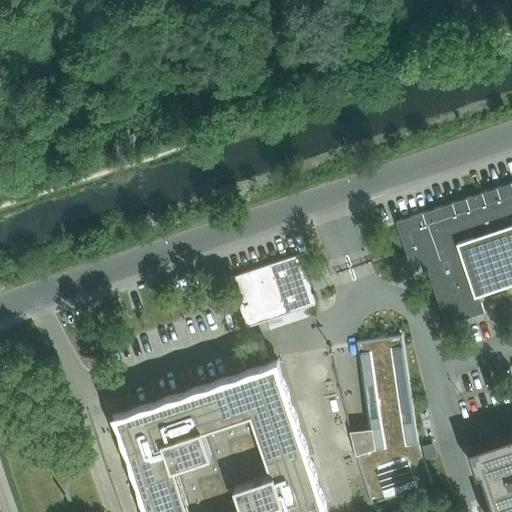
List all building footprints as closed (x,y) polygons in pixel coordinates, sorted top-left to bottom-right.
[(511,181),(396,221),(407,254),(409,260),(423,255),(445,323),(484,310),(477,289),(511,277),(511,181)] [(304,268),(302,263),(299,253),(231,276),(238,299),(247,325),(315,302),(304,268)] [(358,341),(370,427),(359,428),(348,430),(372,501),(430,481),(416,441),(401,335),(358,341)] [(128,441),(151,511),(326,511),(276,360),(261,365),(118,413),(128,441)] [(468,450),(477,476),(481,474),(492,507),(488,508),(489,511),(511,511),(511,435),(468,450)]
